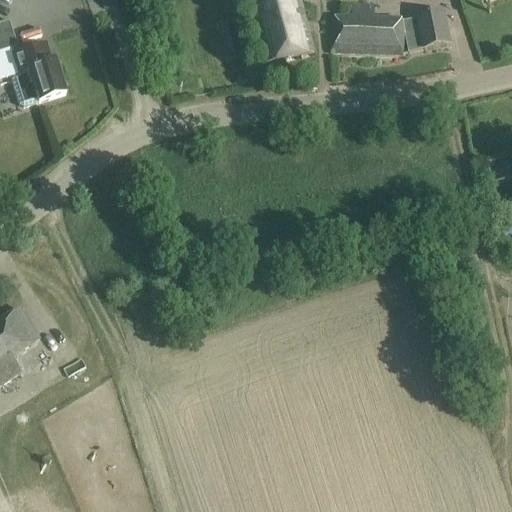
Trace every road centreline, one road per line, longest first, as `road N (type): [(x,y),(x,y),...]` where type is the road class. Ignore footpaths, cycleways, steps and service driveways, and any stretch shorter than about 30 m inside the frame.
road 1 (tertiary): [(152,130),(511,75)]
road 2 (tertiary): [(0,239),(92,162),(152,130)]
road 3 (unclassified): [(152,130),(109,0)]
